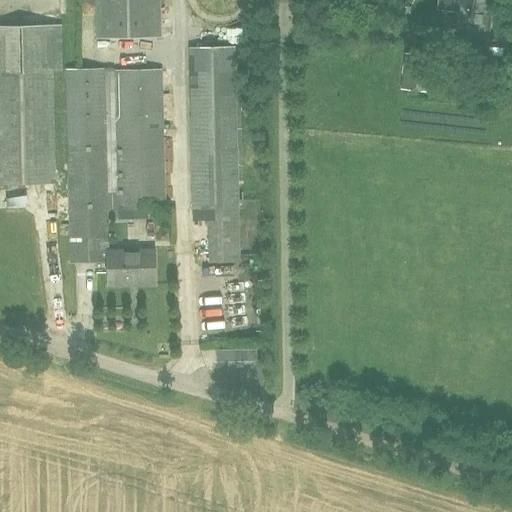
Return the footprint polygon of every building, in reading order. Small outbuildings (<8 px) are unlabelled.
[(161,39),(161,15),(160,0),(96,0),(97,16),(97,40),(161,39)] [(338,0),(338,10),(356,12),(357,0),(338,0)] [(454,0),(451,27),(489,32),(492,0),(454,0)] [(0,184),(55,183),(52,71),(62,71),(61,25),(0,25),(0,184)] [(190,48),(190,72),(194,221),(210,221),(211,257),(233,256),(233,262),(239,262),(235,71),(234,47),(190,48)] [(405,55),(401,90),(428,93),(432,58),(405,55)] [(106,192),(103,69),(67,69),(71,262),(108,261),(108,287),(155,286),(155,251),(109,252),(108,238),(107,211),(159,210),(158,202),(165,201),(162,70),(116,71),(118,192),(106,192)]
